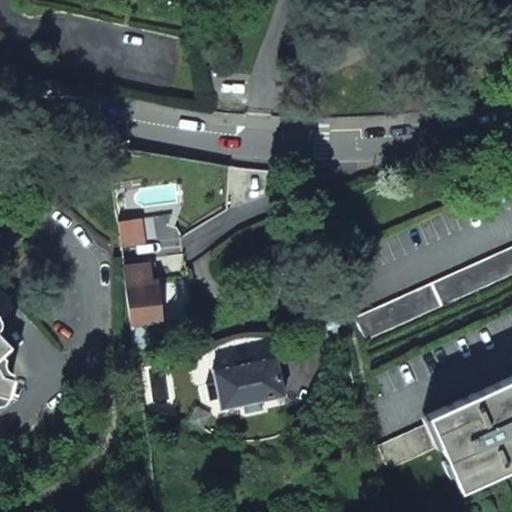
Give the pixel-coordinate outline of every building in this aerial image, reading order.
[(140,219),(117,222),(121,247),(144,244),(140,219)] [(511,247),(354,319),(366,342),(511,276),(511,247)] [(151,264),(124,268),(135,346),(151,344),(148,324),(154,324),(149,285),(154,284),(151,264)] [(335,311),(327,281),(305,286),(313,317),(335,311)] [(0,393),(7,395),(12,375),(0,372),(0,350),(8,343),(0,334),(0,307),(8,300),(0,291),(0,393)] [(343,340),(335,311),(320,315),(327,344),(343,340)] [(214,383),(205,385),(209,400),(217,398),(219,408),(243,403),(260,400),(284,395),(275,355),(211,370),(214,383)] [(511,376),(425,415),(429,423),(440,447),(461,491),(511,467),(511,376)] [(262,410),(260,400),(243,403),(245,413),(262,410)] [(429,423),(377,447),(388,471),(440,447),(429,423)]
